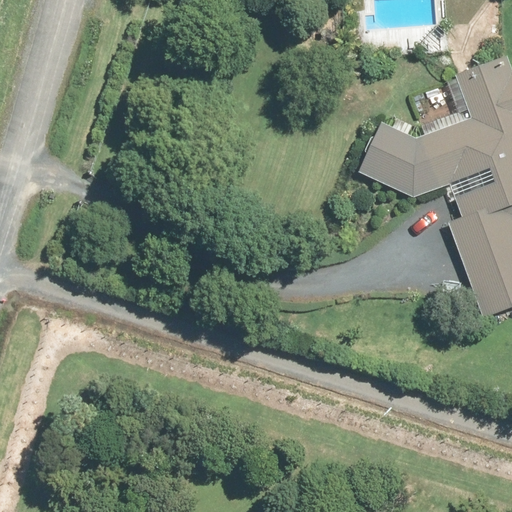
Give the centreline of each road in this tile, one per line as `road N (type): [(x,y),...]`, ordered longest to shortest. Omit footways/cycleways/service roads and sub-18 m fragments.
road 1 (unknown): [(0,268),(511,431)]
road 2 (unclassified): [(69,0),(0,235)]
